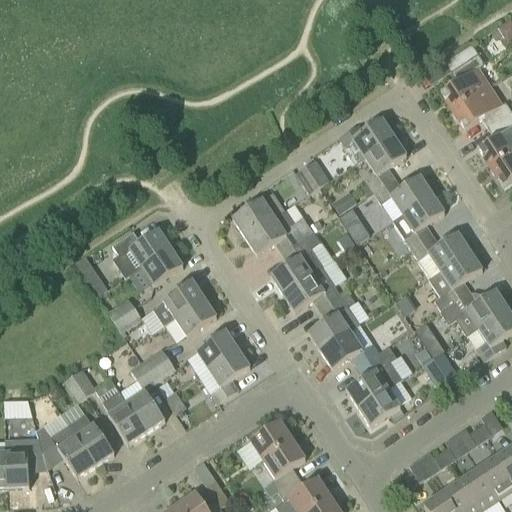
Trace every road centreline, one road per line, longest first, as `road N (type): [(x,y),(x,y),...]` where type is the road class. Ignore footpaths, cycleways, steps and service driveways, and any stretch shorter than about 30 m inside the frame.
road 1 (residential): [(501,245),(399,93),(196,230)]
road 2 (residential): [(298,383),(104,511)]
road 3 (residential): [(298,383),(196,230)]
road 4 (residential): [(363,480),(511,380)]
